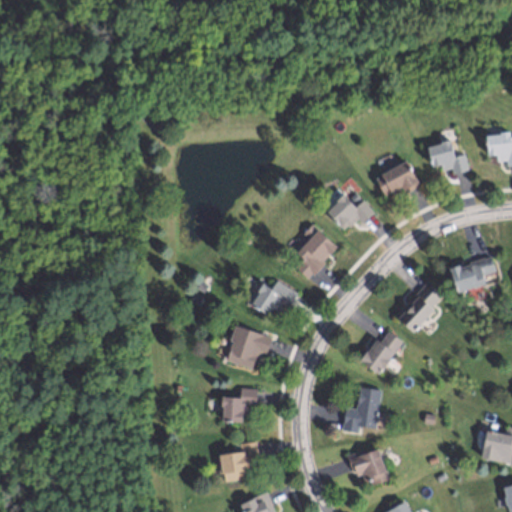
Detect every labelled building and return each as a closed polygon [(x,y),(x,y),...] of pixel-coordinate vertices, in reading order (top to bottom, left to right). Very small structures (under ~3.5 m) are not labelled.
[(471,93),(471,85),(479,85),(479,92),(471,93)] [(486,137),(499,136),(500,134),(507,133),(508,138),(511,138),(511,166),(506,167),(505,158),(496,159),(495,155),(487,155),(486,137)] [(451,172),(449,167),(427,169),(423,144),(448,141),(451,156),(463,154),(466,170),(451,172)] [(379,195),(372,178),(404,164),(414,187),(400,193),(397,187),(379,195)] [(323,209),(334,199),(333,198),(340,191),(345,197),(352,191),(370,210),(359,221),(354,216),(346,224),(344,222),(340,226),(323,209)] [(311,227),(334,248),(328,255),(326,253),(318,261),(322,265),(312,277),(310,274),(305,279),(294,269),(302,260),(296,254),(309,241),(303,235),(311,227)] [(457,291),(450,271),(490,257),(494,266),(479,272),(483,282),(457,291)] [(393,312),(423,278),(439,293),(429,303),(431,305),(409,327),(393,312)] [(196,285),(200,279),(206,283),(202,290),(196,285)] [(265,312),(248,300),(260,283),(271,291),(276,283),(293,294),(285,307),(279,303),(274,309),(269,306),(265,312)] [(189,299),(192,292),(200,295),(198,302),(189,299)] [(248,370),(227,365),(233,344),(230,343),(233,332),(266,340),(262,356),(252,354),(248,370)] [(360,363),(374,343),(378,345),(386,333),(398,342),(376,373),(360,363)] [(333,432),(336,406),(352,408),(356,387),(378,390),(371,431),(353,429),(352,434),(333,432)] [(235,424),(224,423),(223,408),(219,407),(220,399),(239,401),(239,392),(254,394),(252,407),(242,405),(242,414),(236,415),(235,424)] [(504,458),(481,452),(486,430),(505,435),(506,430),(511,431),(511,448),(507,447),(504,458)] [(224,480),(224,471),(219,471),(218,464),(220,464),(218,454),(239,453),(237,445),(251,444),(253,460),(248,460),(248,467),(241,467),(241,479),(224,480)] [(345,458),(358,453),(360,457),(374,451),(386,479),(371,485),(369,480),(364,483),(361,474),(356,476),(354,470),(350,471),(345,458)] [(424,456),(432,454),(434,460),(426,462),(424,456)] [(432,475),(440,470),(442,475),(435,479),(432,475)] [(507,511),(502,489),(511,486),(511,511),(507,511)] [(241,511),(238,506),(263,497),(270,511),(241,511)] [(384,511),(410,511),(405,501),(384,511)]
